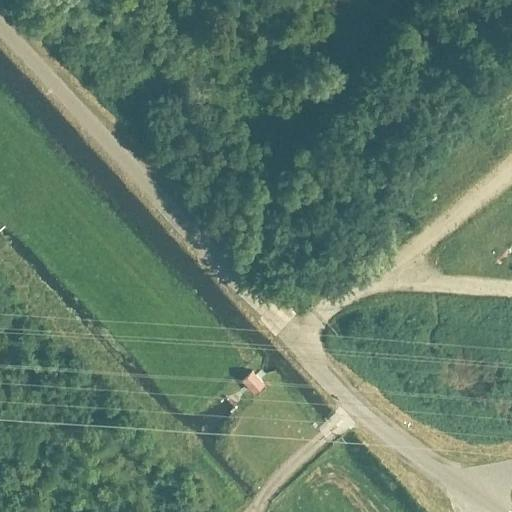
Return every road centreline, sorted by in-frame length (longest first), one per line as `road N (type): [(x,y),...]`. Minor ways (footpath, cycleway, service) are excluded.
road 1 (unclassified): [(471,490),(356,408),(0,25)]
road 2 (track): [(294,339),(511,168)]
road 3 (track): [(353,292),(401,281),(511,289)]
